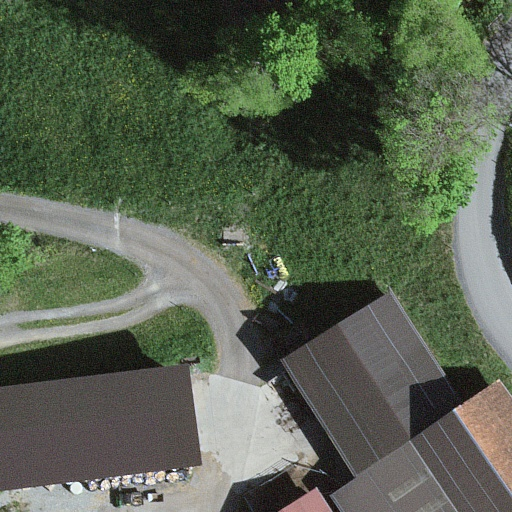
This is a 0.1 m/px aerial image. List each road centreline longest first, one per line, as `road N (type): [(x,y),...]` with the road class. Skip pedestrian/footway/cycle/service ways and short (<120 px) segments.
road 1 (track): [(217,511),(239,364),(217,302),(191,272),(156,251),(0,205)]
road 2 (residential): [(511,84),(473,202),(483,287),(511,337)]
